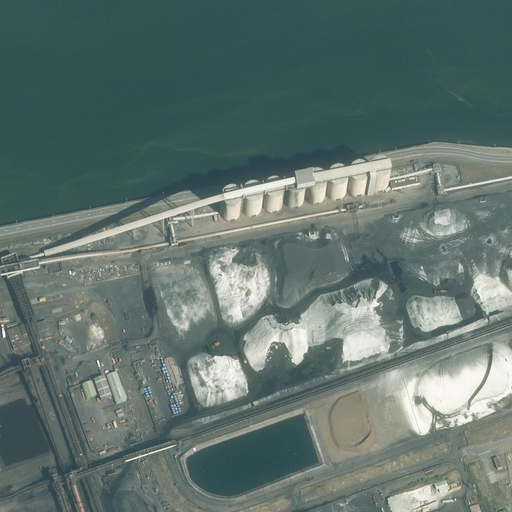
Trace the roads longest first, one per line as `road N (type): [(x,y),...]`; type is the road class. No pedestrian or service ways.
road 1 (unclassified): [(0,232),(420,151),(511,158)]
road 2 (unknown): [(87,456),(172,429),(206,340),(153,338),(58,366),(47,354),(13,354),(0,340)]
